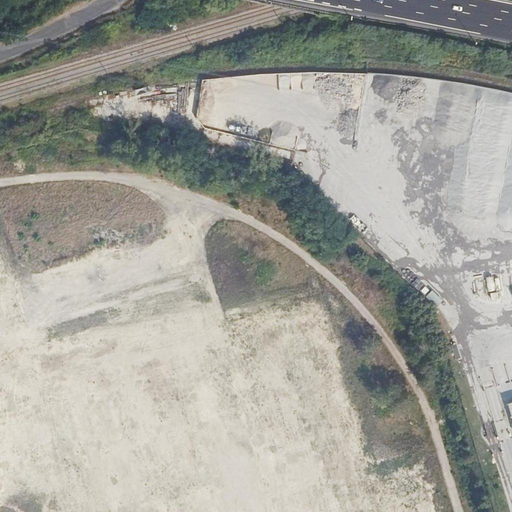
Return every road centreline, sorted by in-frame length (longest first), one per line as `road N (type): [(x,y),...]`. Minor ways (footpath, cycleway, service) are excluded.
road 1 (unknown): [(178,191),(188,267),(32,310)]
road 2 (residential): [(111,0),(0,55)]
road 3 (motorway): [(394,0),(511,23)]
